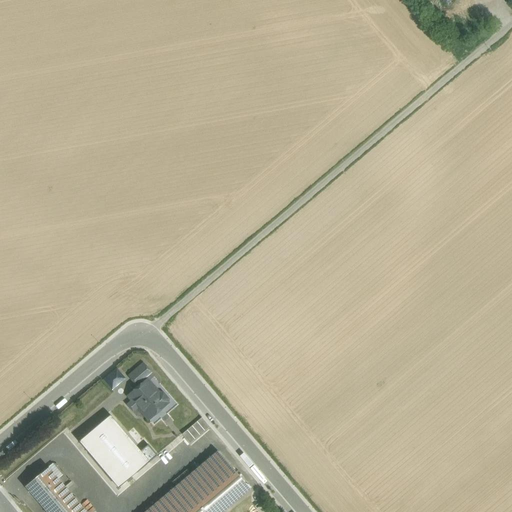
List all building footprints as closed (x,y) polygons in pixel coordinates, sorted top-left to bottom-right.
[(424,0),(438,13),(445,5),(440,0),(424,0)] [(453,26),(462,35),(471,26),(462,17),(453,26)] [(143,364),(129,376),(138,387),(147,380),(153,375),(143,364)] [(111,389),(124,377),(114,366),(101,379),(111,389)] [(158,393),(156,395),(152,391),(155,389),(147,380),(138,387),(128,396),(132,400),(127,405),(133,411),(138,407),(149,419),(167,404),(168,399),(162,393),(158,393)] [(110,415),(79,442),(118,488),(157,455),(148,445),(140,451),(110,415)] [(200,416),(180,433),(189,443),(208,426),(200,416)] [(217,451),(145,511),(85,511),(48,467),(25,487),(46,511),(222,511),(250,489),(217,451)]
